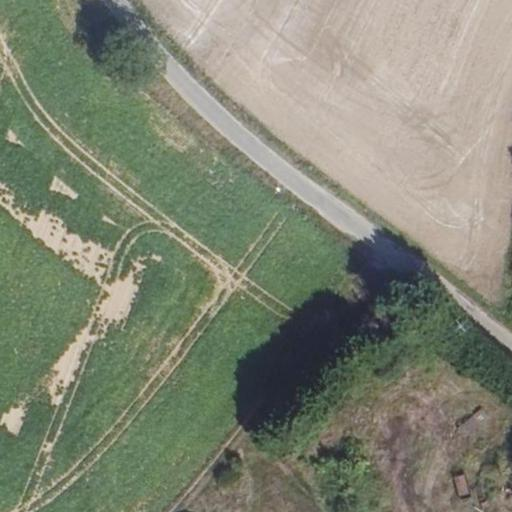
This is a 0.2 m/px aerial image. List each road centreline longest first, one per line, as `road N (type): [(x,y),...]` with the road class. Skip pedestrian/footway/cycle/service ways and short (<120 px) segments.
road 1 (unclassified): [(119,0),(146,42),(420,283),(511,353)]
road 2 (track): [(163,511),(381,249)]
